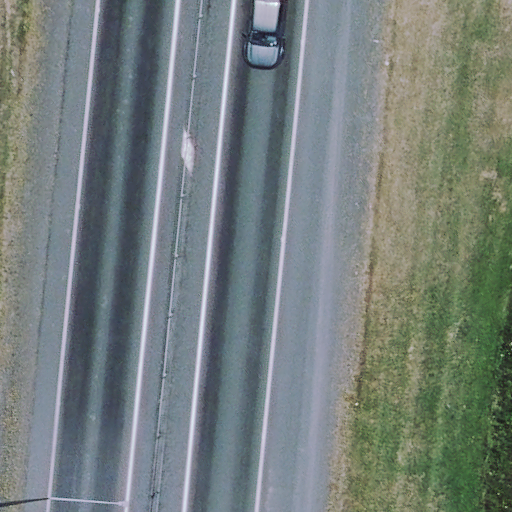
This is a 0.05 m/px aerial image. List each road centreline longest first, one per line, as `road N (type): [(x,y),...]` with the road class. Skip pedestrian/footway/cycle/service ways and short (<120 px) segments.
road 1 (primary): [(303,0),(244,511)]
road 2 (primary): [(88,511),(140,0)]
